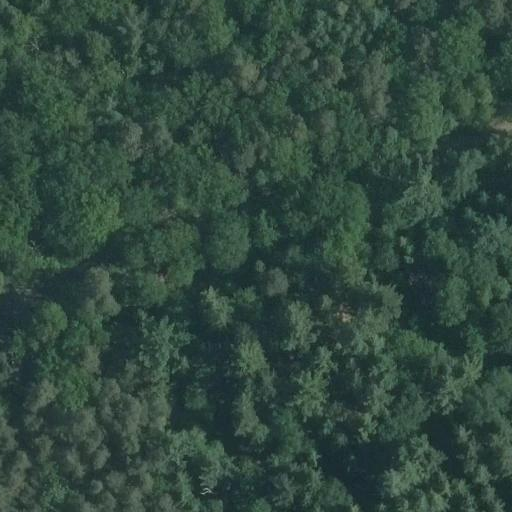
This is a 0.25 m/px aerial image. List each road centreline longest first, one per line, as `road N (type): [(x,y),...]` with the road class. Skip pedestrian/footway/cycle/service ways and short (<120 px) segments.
road 1 (track): [(370,170),(125,239),(0,339)]
road 2 (track): [(511,138),(370,170)]
